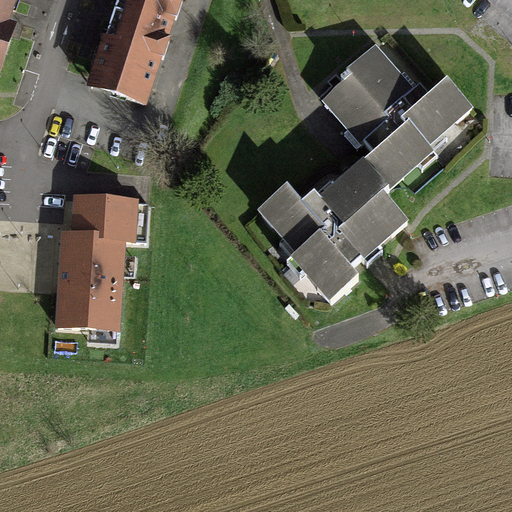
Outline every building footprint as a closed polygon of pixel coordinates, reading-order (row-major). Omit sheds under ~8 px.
[(0,0),(0,68),(11,36),(3,33),(5,26),(13,0),(0,0)] [(118,0),(115,11),(128,15),(124,26),(111,22),(92,82),(118,90),(115,99),(143,108),(178,0),(118,0)] [(128,15),(115,11),(111,22),(124,26),(128,15)] [(13,29),(5,26),(3,33),(11,36),(13,29)] [(302,205),(286,188),(259,212),(272,227),(274,226),(286,240),(299,255),(293,261),(306,276),(318,290),(317,291),(330,306),(358,281),(350,272),(361,262),(364,265),(379,252),(377,250),(391,238),(393,240),(408,226),(383,198),(388,193),(379,181),(393,169),(402,179),(416,167),(431,154),(425,147),(440,134),(454,122),(456,124),(471,110),(447,82),(429,98),(419,86),(412,92),(399,77),(387,63),(389,61),(375,46),(341,76),(346,81),(325,99),(338,114),(340,113),(352,127),(366,142),(363,144),(373,156),(349,177),(351,180),(337,192),(322,205),(316,198),(314,195),(302,205)] [(419,86),(406,71),(399,77),(412,92),(419,86)] [(118,90),(92,82),(89,90),(115,99),(118,90)] [(346,132),(359,148),(363,144),(366,142),(352,127),(346,132)] [(440,134),(425,147),(431,154),(446,141),(440,134)] [(431,154),(416,167),(422,174),(437,161),(431,154)] [(393,169),(379,181),(388,193),(389,194),(404,181),(402,179),(393,169)] [(331,185),(316,198),(322,205),(337,192),(331,185)] [(73,197),(71,233),(59,233),(54,329),(122,333),(127,245),(135,245),(138,200),(73,197)] [(286,240),(279,246),(293,261),(299,255),(286,240)] [(379,252),(364,265),(370,272),(385,258),(379,252)] [(306,276),(293,261),(286,267),(299,282),(306,276)]
